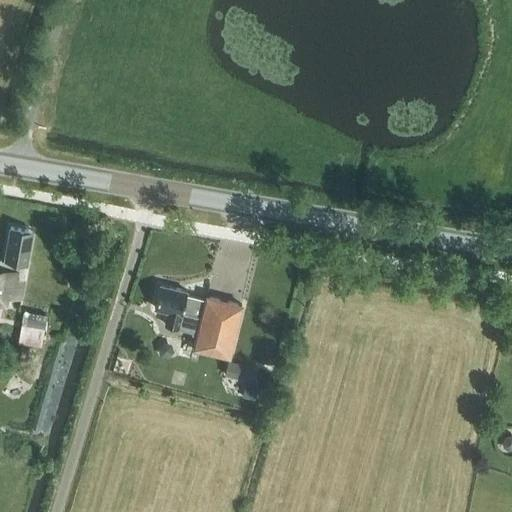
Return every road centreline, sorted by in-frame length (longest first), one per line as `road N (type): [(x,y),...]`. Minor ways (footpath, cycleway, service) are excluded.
road 1 (secondary): [(511,248),(153,185)]
road 2 (unclassified): [(53,511),(153,185)]
road 3 (secondary): [(153,185),(0,159)]
